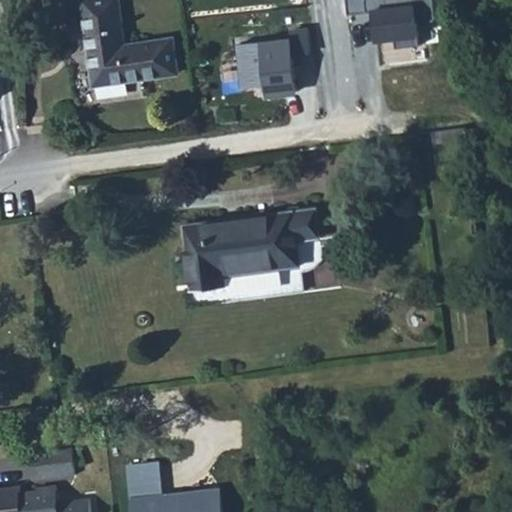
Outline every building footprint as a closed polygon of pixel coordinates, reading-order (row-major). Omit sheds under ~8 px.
[(118,0),(89,0),(84,1),(96,84),(178,73),(173,40),(125,46),(118,0)] [(396,49),(422,47),(420,21),(434,20),(432,0),(345,0),(347,19),(376,16),(378,42),(395,41),(396,49)] [(298,98),(291,35),(234,41),(239,85),(263,83),(265,101),(298,98)] [(432,131),(434,142),(468,138),(467,126),(432,131)] [(317,208),(186,226),(196,306),(305,292),(298,241),(321,237),(317,208)] [(31,452),(34,480),(76,475),(73,447),(59,449),(57,435),(36,437),(37,451),(31,452)] [(130,511),(223,511),(221,485),(164,491),(161,461),(126,465),(128,494),(130,511)] [(21,486),(0,487),(0,511),(91,511),(90,498),(59,502),(58,485),(37,487),(37,490),(21,492),(21,486)]
